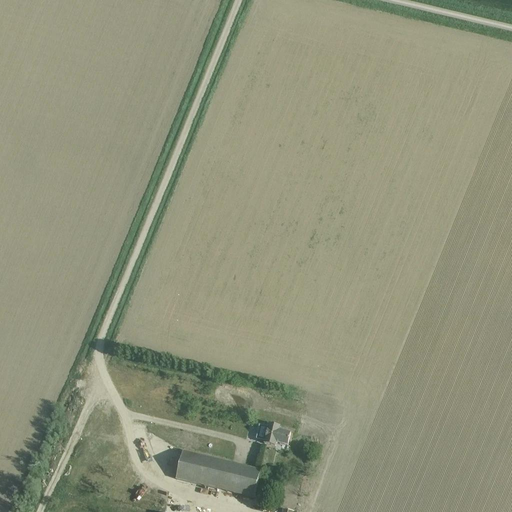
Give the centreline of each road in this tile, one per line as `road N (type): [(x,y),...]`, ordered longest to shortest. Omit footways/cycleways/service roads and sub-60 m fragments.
road 1 (unclassified): [(138,463),(99,361),(100,343),(240,0)]
road 2 (unclassified): [(511,30),(380,0)]
